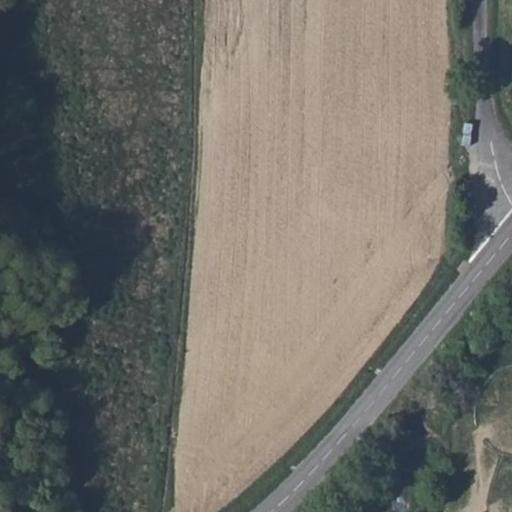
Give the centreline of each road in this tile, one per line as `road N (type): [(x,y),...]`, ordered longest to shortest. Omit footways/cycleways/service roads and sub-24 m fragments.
road 1 (secondary): [(274,511),(511,237)]
road 2 (unclassified): [(482,0),(481,122),(511,172)]
